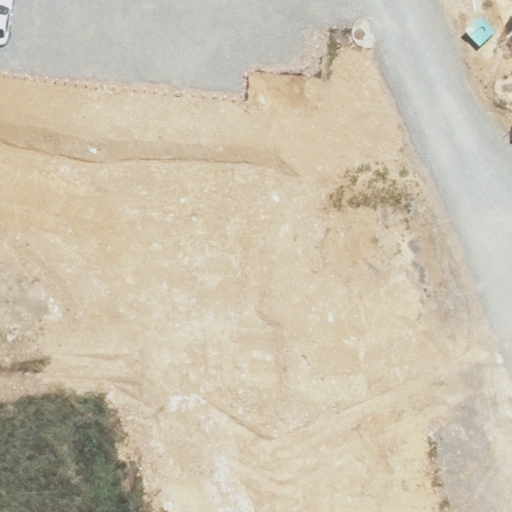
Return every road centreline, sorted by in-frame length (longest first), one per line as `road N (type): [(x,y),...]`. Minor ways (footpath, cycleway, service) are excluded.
road 1 (residential): [(349,0),(417,511)]
road 2 (unknown): [(0,126),(360,81)]
